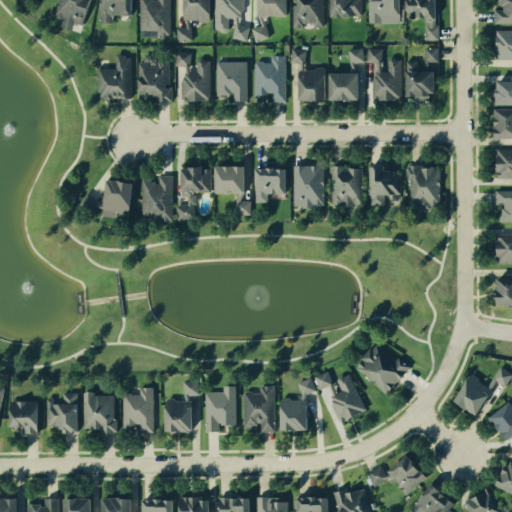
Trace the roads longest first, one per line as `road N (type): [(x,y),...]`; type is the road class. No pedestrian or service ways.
road 1 (residential): [(0,464),(314,462),(388,433),(439,378)]
road 2 (residential): [(439,378),(462,327),(464,297),(460,0)]
road 3 (residential): [(135,137),(462,134)]
